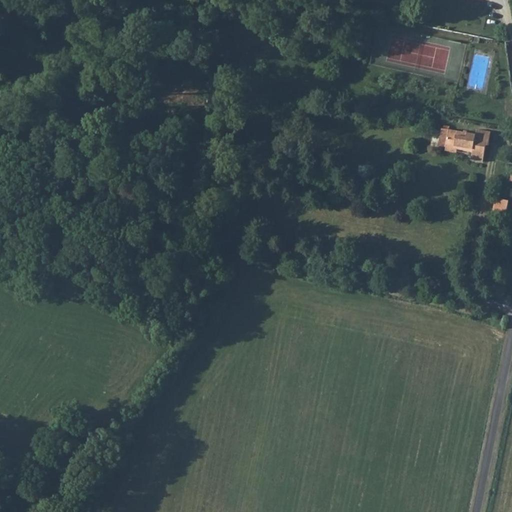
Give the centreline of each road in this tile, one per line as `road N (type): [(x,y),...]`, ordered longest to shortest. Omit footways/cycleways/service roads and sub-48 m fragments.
road 1 (unclassified): [(478,511),(511,338)]
road 2 (track): [(511,311),(490,305),(476,279),(487,198)]
